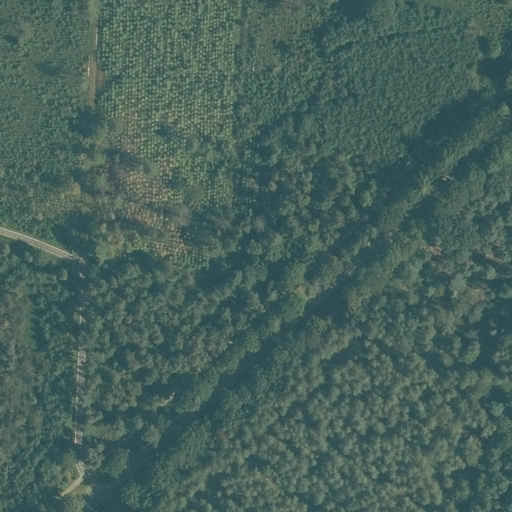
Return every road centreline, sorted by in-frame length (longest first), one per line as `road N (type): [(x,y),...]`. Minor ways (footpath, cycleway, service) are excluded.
road 1 (secondary): [(80,511),(511,117)]
road 2 (track): [(92,0),(81,270)]
